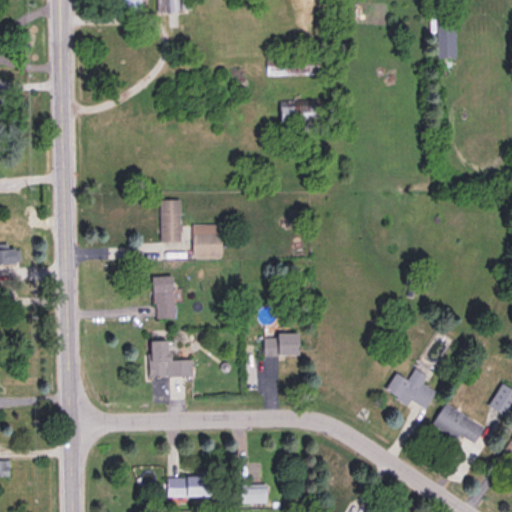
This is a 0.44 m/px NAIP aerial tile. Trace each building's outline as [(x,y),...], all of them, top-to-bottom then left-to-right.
[(166,0),(166,12),(176,12),(176,0),(166,0)] [(453,58),(453,19),(434,19),(434,58),(453,58)] [(177,199),(157,199),(157,241),(177,241),(177,199)] [(218,223),(189,223),(189,255),(218,255),(218,223)] [(18,249),(0,249),(0,265),(18,265),(18,249)] [(171,317),(171,275),(150,275),(150,317),(171,317)] [(295,333),(260,333),(260,356),(295,356),(295,333)] [(146,377),(190,377),(189,359),(167,360),(166,340),(145,340),(146,377)] [(419,384),(424,376),(412,369),(405,381),(392,373),(382,391),(405,404),(407,400),(423,409),(433,392),(419,384)] [(429,424),(469,447),(481,426),(441,403),(429,424)] [(511,434),(502,448),(511,455),(511,434)] [(0,477),(8,478),(8,461),(0,461),(0,477)] [(165,476),(165,497),(212,498),(212,477),(165,476)] [(264,487),(237,487),(237,503),(264,503),(264,487)]
